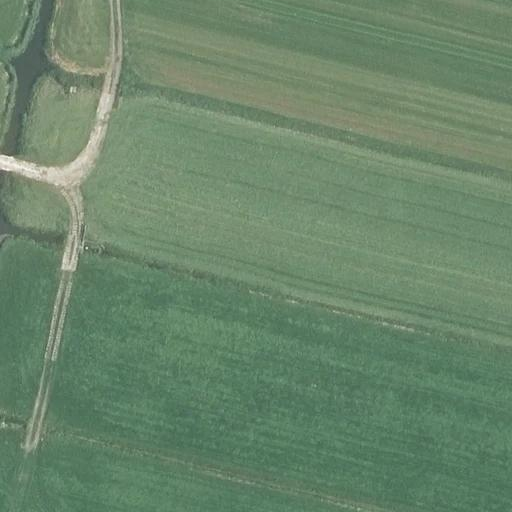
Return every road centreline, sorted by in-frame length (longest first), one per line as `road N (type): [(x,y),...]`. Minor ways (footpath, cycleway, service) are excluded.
road 1 (track): [(45,174),(77,202),(77,237),(27,462)]
road 2 (track): [(117,0),(112,77),(82,162),(62,176),(21,171)]
